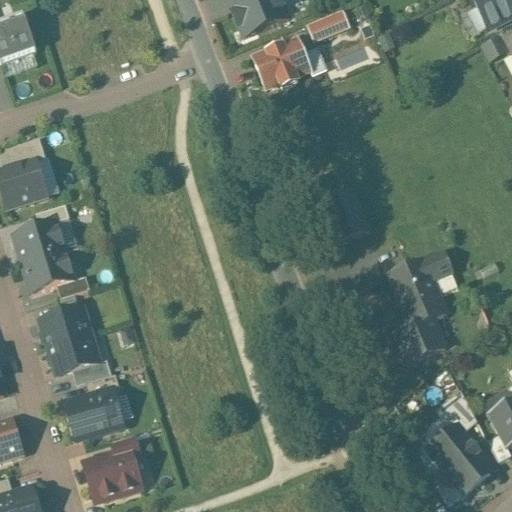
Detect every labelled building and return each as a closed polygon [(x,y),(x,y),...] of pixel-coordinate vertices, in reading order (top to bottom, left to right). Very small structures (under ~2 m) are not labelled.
[(246,0),(230,7),(234,17),(232,17),(238,32),(240,32),(244,42),(289,23),(279,0),(246,0)] [(467,0),(473,11),(475,10),(473,5),(481,0),(467,0)] [(511,0),(481,0),(473,5),(475,10),(488,34),(511,22),(510,21),(511,19),(511,0)] [(343,18),(309,32),(315,45),(348,31),(343,18)] [(0,30),(0,70),(36,57),(24,22),(0,30)] [(511,35),(499,42),(508,58),(511,56),(511,54),(511,55),(511,54),(511,35)] [(297,45),(253,64),(266,95),(281,89),(283,94),(298,88),(296,83),(310,77),(297,45)] [(298,113),(273,124),(284,149),(309,139),(298,113)] [(39,144),(5,156),(11,174),(35,167),(36,168),(46,165),(39,144)] [(11,174),(0,177),(0,193),(7,215),(46,202),(36,168),(35,167),(11,174)] [(353,195),(322,208),(337,246),(368,233),(353,195)] [(65,211),(37,220),(41,233),(56,228),(69,224),(65,211)] [(41,233),(15,241),(23,270),(65,257),(56,228),(41,233)] [(65,257),(23,270),(32,299),(57,291),(73,286),(65,257)] [(444,258),(425,266),(433,286),(451,278),(452,278),(444,258)] [(424,265),(388,280),(410,334),(410,335),(433,326),(447,320),(439,300),(433,286),(425,266),(424,265)] [(451,278),(433,286),(439,300),(457,292),(451,278)] [(73,286),(57,291),(61,304),(90,296),(86,282),(73,286)] [(82,313),(40,326),(49,354),(91,341),(82,313)] [(433,326),(410,335),(410,334),(396,340),(408,369),(445,354),(433,326)] [(91,341),(49,354),(57,382),(73,377),(99,369),(99,368),(91,341)] [(99,369),(73,377),(77,392),(85,389),(111,382),(107,366),(99,368),(99,369)] [(111,382),(85,389),(89,402),(112,395),(114,404),(122,402),(116,380),(111,382)] [(89,402),(66,409),(77,446),(123,432),(114,404),(112,395),(89,402)] [(461,397),(436,416),(452,436),(458,432),(463,440),(477,428),(461,397)] [(511,406),(487,420),(488,421),(499,441),(506,454),(505,454),(506,455),(507,454),(511,452),(511,406)] [(488,444),(496,440),(487,421),(478,425),(488,444)] [(0,428),(0,466),(22,460),(12,425),(0,428)] [(452,436),(430,455),(442,470),(465,498),(490,478),(480,465),(483,464),(463,440),(458,432),(452,436)] [(134,441),(111,448),(115,460),(129,455),(132,464),(140,462),(134,441)] [(499,441),(487,447),(499,468),(511,462),(507,454),(506,455),(505,454),(506,454),(499,441)] [(115,460),(84,469),(95,507),(141,493),(132,464),(129,455),(115,460)] [(465,498),(442,470),(431,479),(448,511),(465,498)] [(8,484),(0,486),(0,502),(13,499),(8,484)] [(13,499),(0,502),(0,511),(37,511),(32,493),(13,499)]
